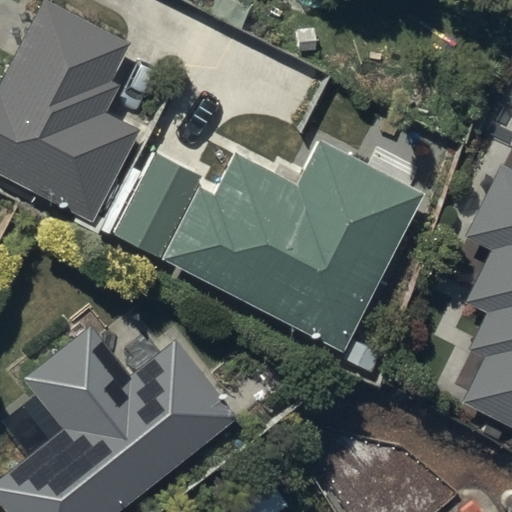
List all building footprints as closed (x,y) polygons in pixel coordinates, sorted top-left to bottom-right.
[(109,36),(38,0),(35,0),(0,69),(0,160),(79,200),(120,121),(89,105),(104,75),(92,69),(109,36)] [(408,185),(314,137),(290,184),(228,153),(207,192),(192,184),(162,243),(333,331),(408,185)] [(186,166),(148,146),(106,222),(144,243),(186,166)] [(511,172),(492,162),(462,220),(486,233),(460,283),(481,294),(462,331),(478,339),(455,383),(511,412),(511,172)] [(0,219),(16,191),(0,181),(0,219)] [(127,374),(86,323),(32,366),(73,416),(0,473),(0,486),(20,511),(90,511),(222,407),(169,341),(127,374)]
